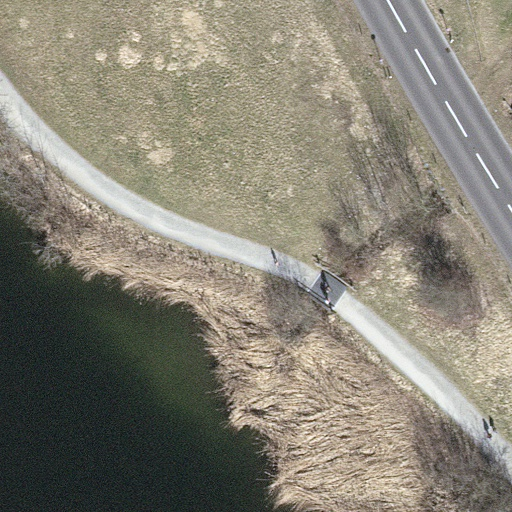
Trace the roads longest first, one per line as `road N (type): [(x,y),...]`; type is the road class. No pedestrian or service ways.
road 1 (track): [(511,461),(340,299),(292,269),(131,207),(47,143),(0,87)]
road 2 (secondary): [(389,0),(511,207)]
